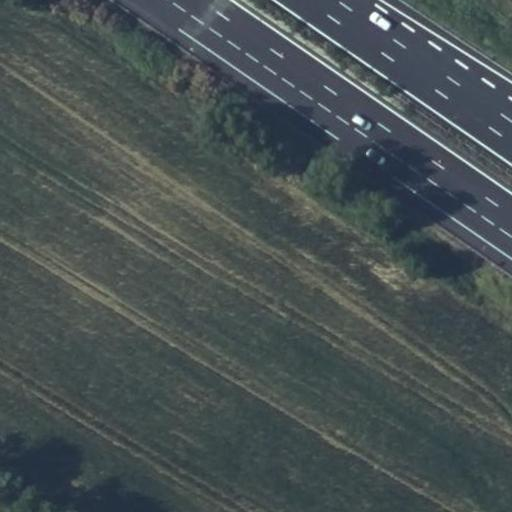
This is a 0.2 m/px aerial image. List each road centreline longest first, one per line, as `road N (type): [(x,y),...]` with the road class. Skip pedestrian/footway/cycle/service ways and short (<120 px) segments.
road 1 (track): [(0,6),(511,362)]
road 2 (motorway): [(192,0),(511,218)]
road 3 (motorway): [(511,125),(326,0)]
